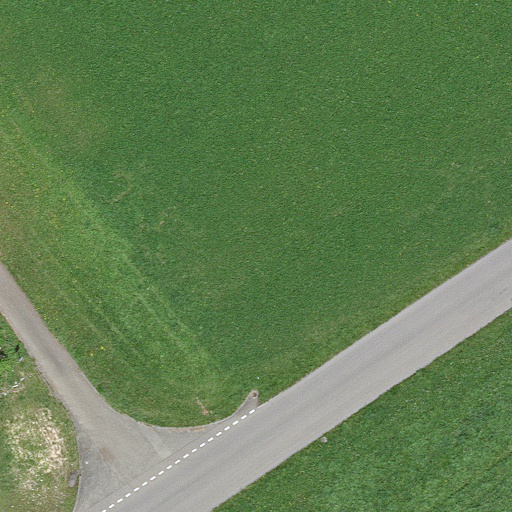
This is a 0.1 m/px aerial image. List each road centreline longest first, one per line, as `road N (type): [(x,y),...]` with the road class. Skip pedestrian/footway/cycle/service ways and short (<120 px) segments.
road 1 (tertiary): [(511,279),(183,511)]
road 2 (track): [(161,511),(115,439),(0,300)]
